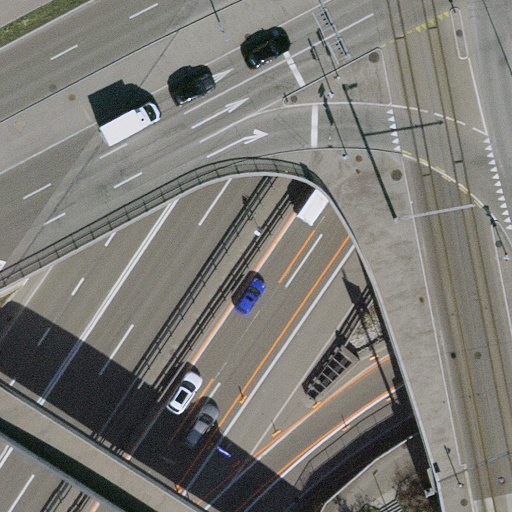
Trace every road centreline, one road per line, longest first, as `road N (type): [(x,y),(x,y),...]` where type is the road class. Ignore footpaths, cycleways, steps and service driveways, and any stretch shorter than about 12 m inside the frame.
road 1 (motorway): [(155,511),(503,0)]
road 2 (primary): [(169,125),(243,119),(386,126),(489,158),(511,174)]
road 3 (motorway): [(237,511),(335,428),(405,382),(511,333)]
road 4 (motorway): [(342,0),(161,260)]
road 5 (motorway): [(161,260),(12,511)]
road 6 (primary): [(169,125),(405,0)]
road 7 (motorway): [(161,260),(66,350),(0,434)]
road 8 (primary): [(0,211),(169,125)]
road 9 (primary): [(162,0),(0,86)]
